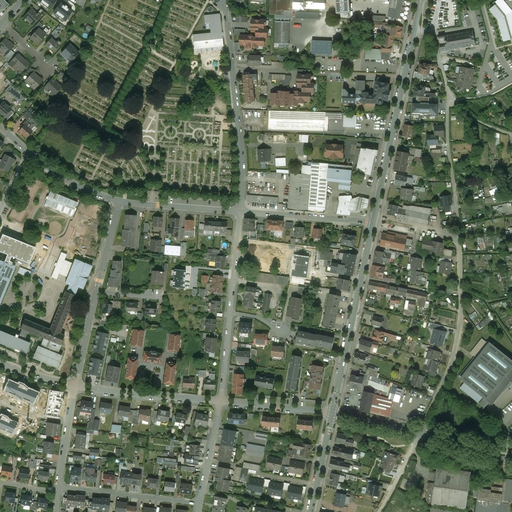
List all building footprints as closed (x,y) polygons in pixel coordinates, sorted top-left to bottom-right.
[(0,0),(0,13),(8,5),(3,0),(0,0)] [(37,0),(37,1),(49,10),(56,0),(37,0)] [(270,0),(270,15),(275,15),(275,18),(276,18),(276,22),(275,22),(276,22),(275,43),(274,43),(274,44),(289,45),(289,44),(289,23),(290,23),(290,22),(289,22),(289,19),(293,19),(293,11),(294,11),(294,9),(301,10),(301,9),(325,10),(325,0),(270,0)] [(349,0),(335,0),(337,14),(350,13),(349,0)] [(391,0),(388,17),(399,19),(402,0),(406,0),(408,0),(391,0)] [(504,42),(511,39),(511,9),(511,8),(511,0),(498,0),(488,8),(498,21),(504,42)] [(65,6),(60,3),(53,13),(65,22),(71,11),(67,8),(68,7),(65,6)] [(37,15),(31,9),(23,18),(32,25),(40,17),(39,17),(37,15)] [(210,34),(193,35),(194,49),(223,46),(222,39),(221,39),(219,22),(220,22),(219,15),(204,16),(205,24),(209,23),(210,34)] [(266,20),(251,20),(251,27),(250,28),(251,29),(251,30),(255,30),(256,31),(256,37),(253,37),(252,36),(251,35),(250,36),(249,36),(240,36),(240,45),(246,45),(246,48),(258,48),(258,46),(264,46),(264,38),(267,38),(267,29),(264,29),(264,26),(266,26),(266,20)] [(33,28),(37,31),(38,29),(39,29),(42,26),(38,22),(33,28)] [(385,23),(376,22),(375,25),(375,27),(381,28),(381,27),(385,28),(383,41),(392,43),(394,37),(400,39),(403,27),(387,24),(387,23),(385,23)] [(56,28),(51,34),(54,37),(59,31),(56,28)] [(39,29),(38,29),(37,31),(30,38),(37,45),(45,35),(39,29)] [(438,39),(441,52),(475,46),(473,30),(437,36),(437,37),(436,37),(437,39),(438,39)] [(77,37),(74,34),(69,39),(72,42),(77,37)] [(8,42),(5,39),(0,43),(0,49),(6,55),(11,50),(14,47),(8,42)] [(59,46),(51,39),(45,45),(53,53),(59,46)] [(332,41),(312,41),(311,54),(331,55),(332,41)] [(392,43),(383,41),(381,50),(380,52),(381,52),(391,53),(392,46),(392,43)] [(79,54),(69,45),(61,54),(62,54),(65,57),(65,56),(71,62),(70,62),(70,63),(79,54)] [(380,52),(381,50),(365,49),(365,59),(381,60),(381,52),(380,52)] [(14,53),(11,50),(6,55),(5,56),(8,60),(14,53)] [(389,60),(391,53),(381,52),(381,60),(389,60)] [(28,64),(18,54),(11,61),(12,61),(9,65),(15,70),(18,67),(22,71),(28,64)] [(249,60),(248,60),(247,65),(260,65),(260,56),(249,56),(249,60)] [(418,73),(414,72),(413,78),(430,82),(430,81),(432,81),(433,80),(434,79),(434,78),(433,77),(432,76),(431,76),(431,75),(429,75),(430,70),(430,68),(430,65),(424,64),(424,65),(420,65),(418,73)] [(26,72),(30,76),(33,73),(34,71),(30,67),(26,72)] [(473,70),(461,68),(457,87),(469,89),(473,70)] [(33,73),(30,76),(25,81),(31,86),(30,86),(34,90),(42,81),(33,73)] [(66,79),(60,73),(58,76),(64,81),(66,79)] [(256,74),(243,75),(246,102),(254,101),(253,80),(257,80),(256,74)] [(295,94),(289,95),(289,104),(289,107),(293,107),(293,106),(298,106),(298,101),(310,101),(310,93),(314,93),(314,84),(310,84),(310,80),(312,80),(312,75),(298,75),(298,81),(297,81),(297,85),(302,85),(302,86),(303,92),(298,93),(298,91),(295,91),(295,94)] [(55,82),(52,79),(44,87),(49,92),(48,93),(49,93),(50,93),(53,96),(58,91),(61,87),(58,84),(58,83),(56,81),(55,82)] [(365,81),(356,81),(356,95),(356,96),(357,96),(357,97),(358,97),(358,101),(363,102),(363,103),(378,104),(379,105),(380,105),(382,105),(383,104),(383,102),(383,101),(382,100),(388,101),(390,91),(388,90),(389,84),(375,81),(374,87),(375,88),(373,95),(368,95),(368,93),(364,93),(364,90),(365,81)] [(420,87),(415,87),(413,96),(418,97),(433,97),(434,97),(435,94),(430,93),(430,88),(425,87),(426,87),(421,86),(420,87)] [(24,99),(12,87),(8,91),(10,94),(11,93),(18,100),(17,101),(20,103),(24,99)] [(358,103),(358,101),(358,97),(357,97),(357,96),(356,96),(356,95),(348,95),(348,93),(345,89),(342,89),(342,103),(358,103)] [(279,94),(271,94),(271,105),(280,106),(280,104),(289,104),(289,95),(289,92),(283,92),(283,91),(279,91),(279,94)] [(418,102),(413,102),(410,115),(425,117),(439,117),(439,104),(433,104),(434,99),(419,98),(418,102)] [(11,109),(3,102),(0,105),(0,114),(4,117),(10,110),(11,109)] [(13,113),(10,110),(4,117),(7,120),(13,113)] [(30,115),(32,118),(33,117),(27,111),(22,116),(26,119),(30,115)] [(344,113),(269,111),(268,129),(344,131),(344,127),(344,116),(344,113)] [(25,124),(24,125),(29,129),(33,125),(34,127),(38,122),(32,118),(30,115),(26,119),(24,122),(25,124)] [(355,116),(344,116),(344,127),(354,127),(354,123),(356,123),(356,120),(355,119),(355,116)] [(29,129),(24,125),(19,131),(26,138),(32,132),(29,129)] [(413,126),(409,126),(405,125),(402,136),(408,137),(409,135),(412,135),(413,126)] [(439,126),(433,126),(433,133),(435,133),(435,135),(438,135),(438,136),(443,136),(443,133),(444,133),(444,129),(443,129),(443,127),(439,127),(439,126)] [(438,135),(435,135),(427,135),(427,145),(438,145),(438,136),(438,135)] [(326,149),(325,149),(325,156),(330,156),(330,159),(338,159),(338,157),(343,157),(343,150),(342,150),(342,146),(336,146),(336,144),(332,144),(332,145),(326,145),(326,149)] [(13,151),(8,146),(3,151),(8,155),(13,151)] [(351,171),(358,172),(371,175),(376,151),(367,149),(360,149),(356,148),(352,166),(351,171)] [(270,150),(258,150),(259,161),(270,161),(270,164),(274,164),(274,156),(271,156),(270,150)] [(408,154),(397,152),(394,169),(405,171),(408,154)] [(14,160),(5,155),(0,164),(0,168),(7,172),(14,160)] [(286,158),(275,159),(276,166),(286,166),(286,158)] [(311,166),(310,175),(308,211),(325,213),(327,178),(328,173),(329,164),(311,163),(311,166)] [(346,166),(329,164),(328,173),(345,175),(346,166)] [(302,166),(301,174),(310,175),(311,166),(302,166)] [(328,173),(327,178),(333,179),(333,181),(339,181),(350,182),(351,177),(352,177),(353,173),(358,174),(358,172),(351,171),(352,166),(346,166),(345,175),(328,173)] [(301,174),(290,174),(287,210),(308,211),(310,175),(301,174)] [(407,177),(396,175),(394,185),(405,186),(407,177)] [(350,182),(339,181),(339,190),(340,190),(340,191),(341,190),(343,190),(344,191),(345,190),(347,190),(348,191),(349,190),(350,190),(350,182)] [(412,189),(402,188),(400,199),(411,200),(412,189)] [(278,197),(258,195),(257,202),(278,204),(278,197)] [(350,211),(352,201),(352,196),(350,196),(349,195),(348,196),(346,196),(345,195),(344,196),(343,196),(342,196),(341,196),(339,196),(339,202),(337,214),(350,215),(351,212),(350,211)] [(359,196),(351,200),(349,211),(357,212),(367,207),(369,199),(359,196)] [(396,218),(409,221),(410,211),(402,209),(402,208),(399,206),(389,204),(387,215),(396,216),(396,218)] [(421,210),(411,207),(410,211),(409,221),(434,227),(436,217),(436,213),(432,212),(432,209),(421,208),(421,210)] [(135,216),(126,216),(124,231),(123,231),(122,246),(133,247),(133,241),(134,241),(134,239),(134,238),(133,238),(134,231),(135,226),(135,224),(135,222),(135,216)] [(161,218),(153,217),(153,226),(161,227),(161,218)] [(171,219),(170,229),(168,229),(167,234),(171,234),(171,236),(177,237),(179,219),(171,219)] [(254,220),(244,219),(244,231),(253,232),(254,220)] [(193,220),(185,220),(184,229),(184,231),(193,231),(193,220)] [(271,230),(275,230),(275,221),(268,220),(267,230),(271,230)] [(283,222),(275,221),(275,230),(282,231),(283,222)] [(214,222),(204,222),(203,230),(213,231),(214,222)] [(226,223),(214,222),(213,231),(225,232),(225,230),(226,223)] [(303,228),(295,227),(295,237),(303,238),(304,231),(303,231),(303,228)] [(313,238),(314,238),(321,239),(322,229),(314,229),(313,238)] [(389,235),(383,233),(380,246),(392,248),(395,236),(389,235)] [(356,237),(351,236),(348,235),(343,234),(343,235),(343,238),(341,244),(353,247),(356,237)] [(2,235),(0,240),(0,251),(7,255),(4,262),(7,264),(8,263),(11,264),(12,263),(9,261),(11,256),(29,263),(35,248),(2,235)] [(406,238),(395,236),(392,248),(403,251),(404,246),(405,243),(406,238)] [(408,244),(405,243),(404,246),(411,247),(412,240),(409,239),(408,244)] [(160,241),(152,240),(151,247),(153,248),(153,251),(159,252),(160,247),(160,241)] [(444,244),(424,240),(422,248),(430,249),(429,253),(441,255),(441,258),(442,258),(451,260),(453,250),(443,248),(444,244)] [(180,246),(164,245),(164,247),(164,255),(180,256),(180,250),(180,246)] [(385,252),(375,251),(374,262),(382,263),(383,260),(385,252)] [(75,259),(74,260),(73,264),(64,260),(67,255),(61,252),(51,277),(57,279),(59,274),(67,278),(65,283),(69,285),(66,291),(75,295),(78,289),(78,287),(83,289),(92,266),(75,259)] [(90,258),(77,253),(76,256),(89,261),(90,258)] [(344,254),(338,253),(338,256),(335,256),(335,259),(339,260),(339,261),(340,261),(341,260),(343,260),(344,254)] [(357,256),(344,254),(343,260),(342,263),(344,263),(355,265),(357,256)] [(216,256),(216,257),(216,262),(215,267),(224,267),(225,257),(216,256)] [(292,276),(306,278),(309,259),(295,257),(292,276)] [(422,259),(411,257),(410,263),(412,264),(411,270),(412,270),(420,272),(422,259)] [(0,331),(0,300),(14,266),(11,264),(8,263),(7,264),(4,262),(0,260),(0,342),(15,348),(14,350),(19,352),(19,350),(26,353),(30,344),(24,341),(28,332),(29,332),(32,323),(24,319),(20,329),(22,329),(18,339),(0,331)] [(450,263),(441,261),(439,272),(450,274),(451,263),(450,263)] [(355,265),(344,263),(343,266),(336,265),(335,273),(348,275),(352,276),(355,265)] [(385,268),(373,265),(370,276),(382,279),(385,268)] [(112,270),(111,270),(110,278),(118,279),(119,275),(120,271),(112,270)] [(174,270),(172,287),(183,288),(185,271),(174,270)] [(422,272),(420,272),(412,270),(410,282),(420,284),(422,272)] [(163,272),(152,271),(152,272),(154,272),(153,277),(152,277),(151,283),(157,284),(162,285),(163,278),(163,272)] [(276,284),(278,276),(253,272),(252,280),(276,284)] [(215,275),(213,275),(212,284),(222,285),(223,276),(222,276),(222,275),(215,274),(215,275)] [(288,282),(289,277),(278,276),(276,284),(287,285),(288,282)] [(110,278),(108,278),(108,287),(118,288),(118,279),(110,278)] [(350,281),(339,278),(337,289),(342,290),(341,291),(344,292),(345,290),(348,291),(350,281)] [(378,283),(370,282),(368,288),(370,289),(369,290),(373,291),(373,290),(377,290),(378,283)] [(378,283),(377,290),(387,292),(388,285),(387,290),(386,290),(387,285),(378,283)] [(222,285),(212,284),(211,292),(213,292),(213,294),(217,294),(217,293),(221,293),(222,285)] [(296,298),(302,299),(305,285),(299,284),(296,298)] [(398,287),(388,285),(387,292),(387,293),(387,294),(391,295),(392,294),(397,295),(397,294),(398,288),(398,287)] [(256,289),(247,287),(245,295),(246,295),(254,297),(255,297),(256,289)] [(407,289),(398,288),(397,294),(405,296),(407,289)] [(418,292),(409,290),(408,297),(417,299),(418,292)] [(66,292),(65,292),(50,330),(32,323),(29,332),(44,339),(60,345),(64,336),(59,333),(75,295),(66,291),(66,292)] [(427,294),(418,292),(417,299),(420,299),(420,301),(419,301),(418,306),(421,307),(421,309),(423,309),(424,307),(425,300),(425,301),(426,298),(427,298),(428,294),(427,294)] [(271,295),(265,294),(262,314),(268,314),(271,295)] [(341,296),(330,294),(329,298),(330,299),(329,302),(328,302),(327,306),(328,306),(328,310),(326,310),(337,312),(341,296)] [(254,297),(246,295),(244,307),(252,309),(253,306),(254,307),(255,302),(253,302),(254,297)] [(291,305),(301,307),(301,304),(302,304),(303,299),(302,299),(296,298),(291,297),(291,301),(292,302),(291,305)] [(220,302),(211,301),(210,311),(219,312),(220,302)] [(133,303),(127,303),(126,310),(130,310),(137,311),(138,303),(133,303)] [(109,304),(104,304),(103,309),(102,309),(101,313),(102,314),(106,314),(105,315),(106,315),(110,315),(111,308),(112,305),(109,304)] [(156,305),(146,304),(145,314),(150,314),(151,313),(156,313),(156,309),(156,305)] [(301,307),(291,305),(290,313),(289,312),(288,317),(299,319),(300,314),(299,314),(301,307)] [(337,312),(326,310),(328,310),(327,314),(325,313),(324,318),(326,318),(325,321),(324,321),(323,326),(334,328),(337,312)] [(382,319),(374,317),(372,324),(374,324),(380,326),(382,319)] [(216,320),(207,319),(206,330),(214,331),(216,320)] [(485,323),(483,320),(476,327),(479,330),(486,324),(485,323)] [(252,324),(240,323),(239,331),(251,333),(252,324)] [(439,331),(434,329),(434,330),(432,340),(434,341),(433,344),(442,346),(445,332),(439,331)] [(143,331),(133,330),(131,345),(141,346),(143,331)] [(378,331),(375,330),(374,334),(373,334),(372,338),(382,341),(384,335),(385,333),(378,331)] [(317,335),(299,331),(296,342),(315,346),(315,345),(317,335)] [(97,332),(93,352),(104,354),(108,334),(97,332)] [(180,334),(170,333),(167,351),(177,353),(180,334)] [(263,335),(255,335),(255,343),(267,344),(268,335),(263,334),(263,335)] [(334,338),(317,335),(315,345),(316,344),(320,345),(320,346),(327,347),(331,348),(332,348),(334,338)] [(216,339),(206,338),(205,351),(215,352),(216,339)] [(57,354),(60,345),(44,339),(41,348),(38,347),(34,357),(57,366),(62,356),(57,354)] [(372,343),(361,340),(359,348),(370,353),(372,348),(373,344),(372,343)] [(487,341),(458,377),(462,379),(461,380),(464,382),(460,388),(479,403),(479,404),(483,407),(482,409),(489,402),(491,403),(501,390),(503,392),(511,383),(511,382),(510,380),(511,377),(511,360),(491,344),(490,344),(487,341)] [(273,346),(272,355),(284,357),(285,348),(273,346)] [(440,353),(429,349),(426,358),(428,359),(437,362),(440,353)] [(244,353),(237,352),(236,361),(249,362),(250,352),(245,351),(244,353)] [(161,354),(144,352),(143,360),(160,363),(161,354)] [(366,355),(356,352),(354,362),(364,365),(366,355)] [(291,369),(290,372),(298,374),(300,361),(300,362),(300,359),(301,359),(301,357),(292,356),(290,369),(291,369)] [(92,358),(88,373),(99,376),(102,361),(92,358)] [(137,359),(128,358),(125,378),(134,379),(137,359)] [(437,362),(428,359),(424,369),(435,372),(438,362),(437,362)] [(175,364),(166,363),(164,383),(173,384),(175,364)] [(323,367),(313,365),(310,382),(311,382),(310,388),(320,389),(323,373),(322,373),(323,367)] [(119,368),(108,366),(106,381),(116,383),(118,373),(119,371),(119,368)] [(368,370),(367,369),(366,374),(377,378),(378,373),(374,372),(368,370)] [(296,390),(298,374),(290,372),(290,375),(289,375),(287,388),(296,390)] [(360,372),(359,377),(364,378),(363,381),(367,382),(368,375),(360,372)] [(243,375),(235,374),(233,393),(242,394),(243,375)] [(424,377),(415,374),(411,384),(421,387),(424,377)] [(359,377),(352,375),(349,387),(361,389),(363,381),(364,378),(359,377)] [(274,380),(256,376),(255,385),(260,385),(260,386),(268,387),(272,388),(274,380)] [(194,378),(189,378),(189,379),(183,379),(182,387),(193,388),(194,378)] [(209,380),(204,380),(203,389),(214,389),(214,381),(209,380)] [(38,393),(27,388),(23,385),(20,384),(19,385),(8,381),(4,391),(33,403),(38,393)] [(434,388),(429,386),(426,394),(431,396),(434,388)] [(392,387),(389,399),(394,400),(393,401),(399,402),(403,390),(392,387)] [(369,413),(374,394),(364,391),(360,410),(369,413)] [(50,392),(46,415),(58,417),(59,410),(61,405),(62,401),(60,401),(61,393),(50,392)] [(394,400),(389,399),(374,394),(369,413),(389,417),(393,401),(394,400)] [(93,403),(84,402),(85,402),(82,401),(80,411),(86,412),(91,413),(92,409),(93,403)] [(112,405),(100,403),(99,412),(110,414),(112,405)] [(118,415),(128,417),(130,410),(130,408),(119,406),(118,415)] [(140,410),(138,418),(138,419),(149,421),(151,411),(146,410),(146,411),(140,410)] [(158,410),(158,412),(156,420),(160,421),(161,420),(168,421),(169,412),(167,411),(166,412),(158,410)] [(181,414),(176,413),(176,416),(175,421),(185,423),(185,421),(186,421),(187,416),(181,415),(181,414)] [(197,414),(196,414),(195,419),(194,424),(206,427),(208,416),(197,414)] [(245,415),(230,414),(229,423),(244,424),(245,415)] [(16,423),(9,420),(5,417),(2,416),(1,417),(0,416),(0,429),(12,434),(16,423)] [(280,418),(263,417),(262,426),(279,427),(280,418)] [(313,421),(298,420),(297,429),(312,430),(313,421)] [(121,426),(112,425),(111,432),(120,433),(121,426)] [(236,432),(225,430),(221,445),(233,447),(236,432)] [(268,434),(256,432),(255,438),(267,440),(268,434)] [(338,433),(336,442),(345,444),(353,445),(354,441),(346,439),(347,435),(338,433)] [(86,435),(76,434),(76,441),(85,442),(86,435)] [(49,442),(44,442),(44,446),(43,446),(43,449),(43,453),(51,454),(52,450),(53,447),(53,443),(49,442)] [(303,444),(294,442),(293,448),(297,449),(297,453),(300,454),(303,444)] [(265,447),(247,444),(247,447),(246,450),(264,453),(265,447)] [(311,445),(303,444),(300,454),(300,455),(309,456),(311,445)] [(199,446),(190,445),(189,454),(198,455),(199,446)] [(233,447),(221,445),(218,461),(230,463),(233,447)] [(344,449),(335,447),(333,455),(342,457),(343,457),(347,457),(347,458),(350,459),(351,458),(352,459),(353,454),(353,452),(348,451),(344,450),(344,449)] [(264,453),(246,450),(245,455),(263,459),(264,453)] [(386,452),(385,453),(383,459),(393,462),(395,463),(397,457),(394,455),(393,454),(387,452),(386,452)] [(162,454),(162,458),(160,458),(160,464),(163,464),(177,465),(177,460),(177,458),(174,458),(174,457),(174,454),(169,453),(169,458),(167,458),(167,454),(162,454)] [(198,455),(189,454),(188,464),(197,465),(198,455)] [(275,458),(269,457),(267,467),(273,469),(275,458)] [(37,459),(29,458),(28,467),(36,468),(37,459)] [(282,460),(275,458),(273,469),(280,470),(282,460)] [(344,462),(331,459),(331,463),(330,464),(330,468),(342,471),(347,472),(347,470),(349,470),(350,466),(344,464),(344,462)] [(393,462),(383,459),(381,465),(385,466),(384,468),(385,468),(391,470),(393,462)] [(298,462),(291,461),(289,472),(296,473),(298,462)] [(304,464),(298,462),(296,473),(302,474),(304,464)] [(262,466),(244,463),(243,468),(249,469),(260,472),(262,466)] [(12,468),(3,467),(1,475),(11,477),(12,468)] [(230,469),(218,467),(216,478),(215,477),(215,480),(218,481),(216,490),(229,492),(231,481),(228,480),(230,469)] [(432,504),(431,505),(434,505),(465,509),(471,472),(436,467),(434,483),(428,482),(425,503),(432,504)] [(80,469),(73,468),(73,471),(71,470),(70,480),(79,481),(80,469)] [(243,468),(242,468),(239,480),(246,482),(249,469),(243,468)] [(29,471),(20,469),(19,478),(23,479),(24,478),(28,478),(29,471)] [(86,472),(85,480),(85,481),(95,482),(96,473),(93,473),(94,469),(92,469),(92,470),(87,469),(86,472)] [(48,473),(39,471),(37,479),(47,481),(48,473)] [(113,484),(114,477),(114,475),(112,475),(113,473),(108,472),(108,475),(103,474),(103,480),(103,483),(106,484),(106,485),(110,485),(110,484),(113,484)] [(126,472),(122,472),(121,472),(120,483),(130,484),(131,474),(127,474),(128,472),(126,472)] [(134,475),(131,474),(130,484),(139,485),(141,474),(135,473),(134,475)] [(340,475),(332,473),(331,477),(330,480),(329,484),(338,486),(342,487),(342,488),(346,489),(347,482),(339,480),(340,475)] [(158,480),(148,478),(147,487),(157,488),(158,480)] [(511,511),(511,479),(503,478),(502,491),(502,493),(500,503),(509,504),(507,511),(511,511)] [(258,480),(251,479),(249,490),(256,491),(258,480)] [(264,482),(258,480),(256,491),(262,492),(263,486),(264,482)] [(174,483),(165,482),(164,490),(173,491),(174,483)] [(277,484),(270,483),(269,487),(268,494),(275,495),(277,484)] [(192,485),(181,484),(180,493),(188,494),(190,494),(192,485)] [(283,485),(277,484),(275,495),(281,496),(283,490),(283,485)] [(375,485),(368,484),(366,494),(379,497),(381,492),(382,487),(375,485)] [(296,488),(289,486),(289,488),(287,497),(294,498),(296,488)] [(299,488),(296,488),(294,498),(301,500),(303,489),(299,488)] [(478,488),(477,499),(500,503),(502,493),(491,492),(491,490),(490,490),(487,489),(478,488)] [(15,494),(6,492),(4,501),(14,503),(15,498),(15,494)] [(346,495),(337,493),(335,505),(343,507),(346,495)] [(31,497),(21,495),(20,504),(30,505),(31,501),(31,497)] [(85,496),(76,495),(76,497),(75,505),(83,506),(84,501),(85,496)] [(76,497),(67,496),(67,498),(67,501),(66,506),(67,506),(75,507),(75,505),(76,497)] [(223,511),(227,498),(215,496),(212,511),(223,511)] [(48,500),(38,498),(37,502),(36,507),(46,508),(48,500)] [(92,498),(92,504),(91,509),(100,510),(100,508),(101,499),(92,498)] [(100,508),(108,509),(109,510),(109,504),(110,499),(101,498),(101,499),(100,508)] [(500,503),(477,499),(475,511),(507,511),(509,504),(500,503)] [(116,502),(114,511),(125,511),(126,505),(127,503),(116,502)] [(243,507),(237,506),(235,511),(246,511),(247,508),(249,508),(250,503),(244,502),(243,507)]
